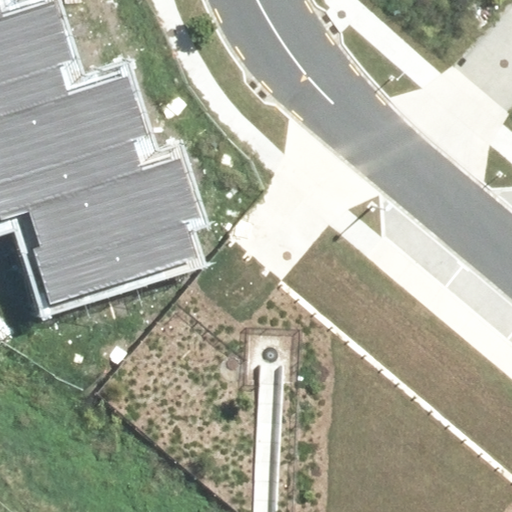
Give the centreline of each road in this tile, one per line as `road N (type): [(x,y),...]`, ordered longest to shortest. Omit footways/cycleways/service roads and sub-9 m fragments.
road 1 (residential): [(271,0),(314,56),(420,150)]
road 2 (residential): [(420,150),(511,38)]
road 3 (residential): [(420,150),(511,229)]
